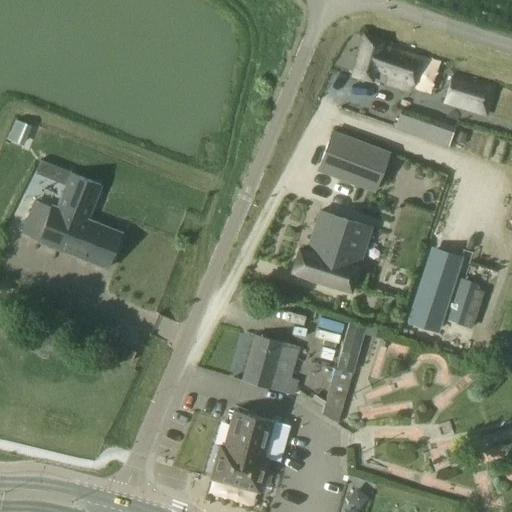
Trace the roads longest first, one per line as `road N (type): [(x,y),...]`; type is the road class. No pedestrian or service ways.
road 1 (unclassified): [(193,325),(325,0)]
road 2 (track): [(232,0),(254,30),(253,57),(209,222),(209,285)]
road 3 (unclassified): [(193,325),(217,308),(324,114)]
road 4 (unclassified): [(116,511),(193,325)]
road 5 (unclassified): [(511,45),(363,0)]
